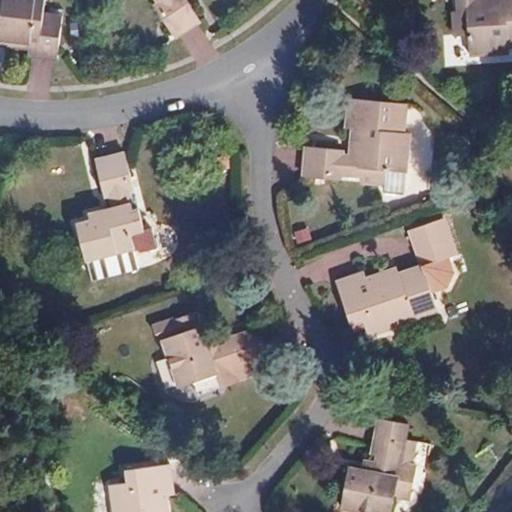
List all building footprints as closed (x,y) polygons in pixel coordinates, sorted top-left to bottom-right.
[(0,0),(0,46),(28,49),(28,56),(58,59),(63,16),(44,14),(45,0),(0,0)] [(157,0),(159,3),(155,6),(174,38),(201,21),(187,0),(157,0)] [(509,46),(511,45),(511,0),(457,0),(458,11),(453,12),(454,34),(468,33),(470,55),(510,53),(509,46)] [(385,191),(404,192),(410,133),(404,132),(407,103),(350,98),(347,129),(352,129),(350,154),(344,153),(344,150),(307,146),(304,177),(341,180),(341,176),(363,178),(362,184),(385,186),(385,191)] [(141,252),(157,248),(152,228),(145,230),(140,210),(135,211),(129,191),(135,189),(126,153),(96,161),(104,196),(110,195),(113,209),(114,212),(103,214),(102,211),(89,214),(91,221),(77,224),(86,261),(135,248),(141,252)] [(453,257),(440,220),(411,230),(423,266),(400,273),(391,276),(389,271),(368,278),(365,272),(337,282),(351,325),(364,321),(368,336),(439,311),(432,292),(447,287),(454,273),(450,258),(453,257)] [(391,276),(400,273),(398,268),(389,271),(391,276)] [(274,368),(270,357),(260,328),(224,340),(226,346),(221,347),(210,351),(206,340),(196,312),(153,327),(155,334),(163,339),(180,388),(219,375),(230,383),(274,368)] [(221,347),(217,337),(206,340),(210,351),(221,347)] [(392,511),(395,498),(407,500),(419,442),(406,439),(409,424),(380,418),(372,455),(378,456),(376,463),(375,472),(362,470),(349,468),(341,508),(363,511),(392,511)] [(375,472),(376,463),(363,461),(362,470),(375,472)] [(174,494),(170,464),(127,469),(129,483),(111,485),(115,511),(170,511),(168,495),(174,494)]
